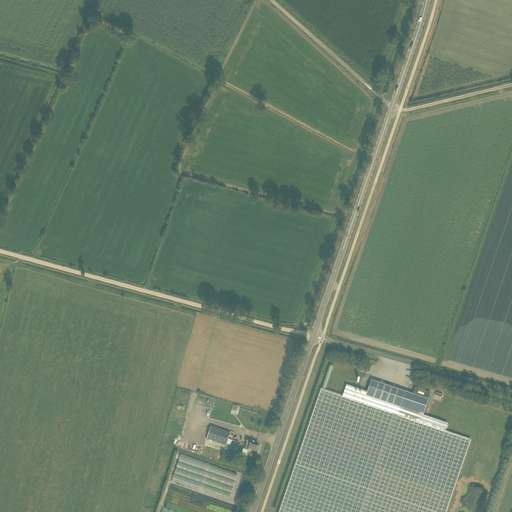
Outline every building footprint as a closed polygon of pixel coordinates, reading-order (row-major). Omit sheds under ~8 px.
[(326,390),(332,367),(329,366),(322,389),(326,390)] [(413,396),(371,381),(367,393),(346,386),(342,397),(321,390),(278,511),(445,511),(470,441),(445,432),(447,424),(423,416),(430,395),(415,389),(413,396)] [(226,446),(230,434),(211,428),(206,440),(226,446)] [(175,446),(186,450),(188,444),(177,440),(175,446)] [(245,445),(246,445),(244,450),(248,451),(249,450),(256,453),(258,446),(256,445),(256,444),(247,441),(245,445)]
